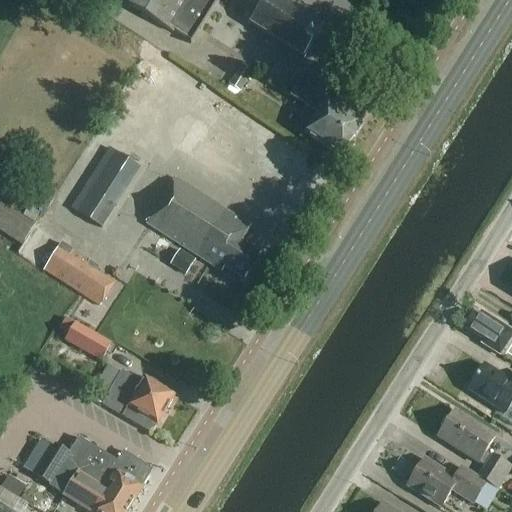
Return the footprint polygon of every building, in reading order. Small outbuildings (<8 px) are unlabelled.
[(238,0),(249,6),(248,8),(251,23),(305,58),(325,27),(323,26),(281,0),(135,0),(131,6),(174,33),(182,21),(200,32),(219,0),(238,0)] [(240,92),(253,73),(242,66),(229,85),(240,92)] [(348,157),(354,147),(352,145),(365,125),(324,98),(331,87),(307,72),(291,97),(318,115),(305,136),(343,160),(346,155),(348,157)] [(245,281),(262,255),(242,242),(252,227),(176,179),(147,225),(223,273),(225,269),(245,281)] [(96,184),(77,214),(100,228),(119,198),(96,184)] [(0,231),(22,246),(35,226),(0,203),(0,231)] [(498,241),(511,249),(511,229),(507,226),(498,241)] [(103,309),(117,284),(97,272),(100,267),(73,250),(62,243),(45,271),(55,278),(103,309)] [(181,251),(171,267),(185,276),(195,260),(181,251)] [(511,336),(511,332),(483,314),(480,319),(475,316),(465,331),(483,343),(481,347),(499,358),(511,336)] [(102,363),(112,345),(76,324),(65,343),(102,363)] [(22,336),(33,344),(30,348),(69,374),(79,360),(29,326),(22,336)] [(101,379),(113,386),(102,406),(122,418),(122,419),(141,430),(158,425),(174,397),(158,388),(157,385),(151,382),(148,382),(144,380),(142,384),(121,373),(109,365),(101,379)] [(511,382),(484,365),(467,392),(506,417),(511,407),(511,382)] [(479,466),(498,437),(455,410),(436,439),(479,466)] [(53,449),(35,479),(49,487),(48,488),(63,497),(62,498),(85,511),(127,511),(152,472),(122,453),(116,463),(78,440),(68,455),(55,447),(53,449)] [(22,471),(35,479),(53,449),(40,442),(22,471)] [(0,472),(7,476),(18,457),(8,451),(0,463),(0,472)] [(478,478),(488,485),(498,491),(511,469),(511,468),(492,455),(478,478)] [(488,485),(478,478),(462,467),(455,478),(425,458),(406,489),(441,511),(452,494),(474,508),(488,485)] [(396,511),(383,503),(377,511),(396,511)]
